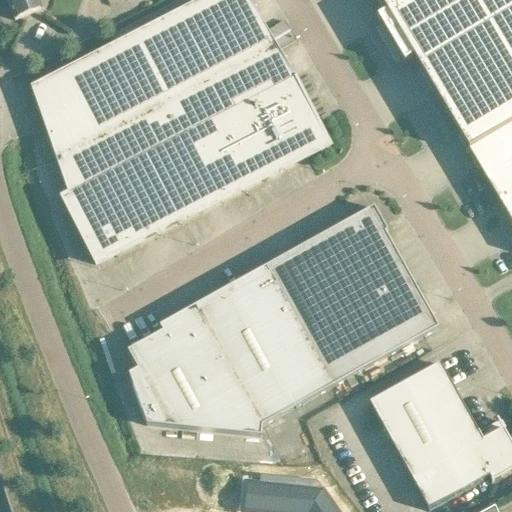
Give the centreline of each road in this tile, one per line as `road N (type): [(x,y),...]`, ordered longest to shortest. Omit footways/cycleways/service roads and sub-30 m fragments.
road 1 (residential): [(116,298),(379,155)]
road 2 (residential): [(115,511),(0,242)]
road 3 (unclassified): [(511,370),(379,155)]
road 4 (unclassified): [(379,155),(284,0)]
